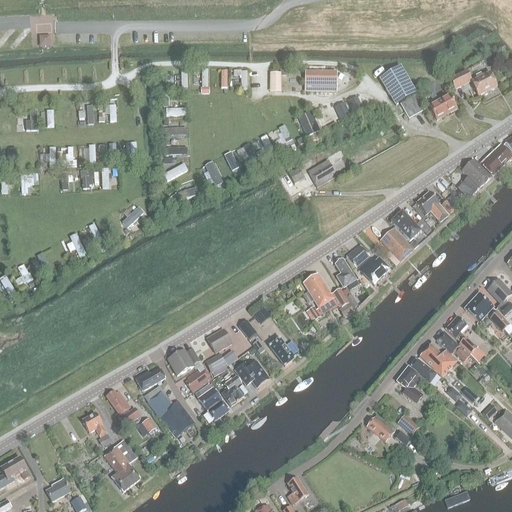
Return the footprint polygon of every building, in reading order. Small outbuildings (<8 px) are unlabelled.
[(48,37),(38,38),(39,47),(49,46),(48,37)] [(400,68),(379,81),(395,106),(416,94),(400,68)] [(250,89),(250,71),(236,71),(236,89),(250,89)] [(470,80),(466,72),(450,81),(455,91),(462,87),(461,85),(470,80)] [(336,73),(305,73),(305,86),(336,86),(336,73)] [(497,88),(490,74),(471,83),(479,98),(497,88)] [(425,111),(417,96),(401,106),(409,120),(425,111)] [(457,110),(449,97),(429,108),(436,122),(457,110)] [(347,102),(353,116),(363,111),(357,98),(347,102)] [(138,125),(134,103),(124,105),(128,127),(138,125)] [(334,108),(340,122),(350,117),(344,104),(334,108)] [(113,115),(113,123),(120,123),(119,105),(108,105),(108,115),(113,115)] [(91,124),(106,123),(105,112),(97,113),(96,107),(90,107),(91,124)] [(79,126),(79,110),(67,110),(67,126),(79,126)] [(19,118),(19,132),(40,132),(40,111),(33,111),(33,118),(19,118)] [(320,133),(311,113),(298,119),(306,139),(320,133)] [(190,128),(167,129),(168,137),(190,136),(190,128)] [(285,128),(278,131),(281,136),(278,137),(280,141),(276,143),(278,149),(286,145),(288,149),(294,146),(285,128)] [(266,138),(261,141),(268,157),(274,154),(266,138)] [(511,153),(511,139),(506,144),(506,145),(503,147),(511,155),(511,153)] [(140,144),(129,144),(130,158),(140,158),(140,144)] [(253,145),(247,147),(253,165),(260,162),(253,145)] [(511,159),(511,156),(501,145),(480,165),(492,178),(511,159)] [(76,161),(77,148),(60,148),(60,167),(80,168),(80,161),(76,161)] [(191,156),(190,148),(167,150),(167,157),(191,156)] [(12,164),(18,165),(20,150),(14,149),(12,164)] [(235,152),(227,156),(235,172),(242,169),(235,152)] [(218,188),(227,184),(217,162),(208,166),(218,188)] [(484,186),(491,180),(473,162),(462,172),(469,179),(463,184),(474,195),(480,190),(484,185),(484,186)] [(335,174),(328,163),(308,174),(317,189),(333,180),(331,177),(335,174)] [(169,182),(191,172),(188,165),(166,175),(169,182)] [(305,180),(299,170),(289,176),(295,186),(305,180)] [(85,190),(92,190),(92,185),(102,185),(101,172),(84,172),(85,190)] [(5,177),(4,195),(13,195),(13,177),(5,177)] [(32,194),(33,177),(24,177),(24,194),(32,194)] [(457,190),(467,201),(474,195),(463,184),(457,190)] [(197,189),(181,195),(184,202),(200,196),(197,189)] [(440,205),(430,194),(416,205),(426,217),(430,213),(440,224),(448,217),(439,206),(440,205)] [(163,200),(170,209),(175,206),(168,196),(163,200)] [(450,206),(456,201),(452,197),(447,201),(450,206)] [(454,211),(446,202),(441,206),(450,216),(454,211)] [(391,223),(410,243),(421,233),(402,213),(391,223)] [(116,214),(109,216),(115,230),(111,232),(112,235),(122,230),(116,214)] [(417,226),(427,236),(431,231),(422,221),(417,226)] [(83,231),(89,249),(105,243),(99,226),(83,231)] [(394,230),(381,243),(400,263),(414,251),(394,230)] [(370,258),(360,247),(346,258),(356,270),(370,258)] [(49,275),(56,272),(47,254),(41,257),(49,275)] [(375,264),(371,259),(358,271),(375,288),(391,272),(379,261),(375,264)] [(350,292),(359,286),(343,261),(335,266),(341,276),(336,279),(343,290),(347,287),(350,292)] [(29,265),(21,268),(24,278),(17,280),(20,288),(35,283),(29,265)] [(2,280),(13,298),(20,294),(9,276),(2,280)] [(331,296),(318,276),(304,285),(309,294),(303,297),(309,306),(314,302),(319,310),(323,316),(340,305),(342,309),(349,305),(340,290),(331,296)] [(497,309),(505,317),(511,310),(511,309),(506,302),(511,296),(511,295),(499,281),(488,292),(501,306),(497,309)] [(493,309),(479,295),(465,311),(479,324),(493,309)] [(359,307),(352,296),(347,300),(353,311),(359,307)] [(354,313),(350,305),(340,312),(344,319),(354,313)] [(314,320),(315,322),(321,318),(314,308),(306,313),(312,322),(314,320)] [(490,320),(502,333),(510,327),(497,313),(490,320)] [(457,319),(446,331),(455,340),(460,344),(459,346),(471,356),(477,349),(466,339),(465,339),(462,336),(468,329),(457,319)] [(239,329),(248,341),(256,335),(247,322),(239,329)] [(232,346),(223,331),(207,340),(215,355),(232,346)] [(459,348),(444,334),(436,342),(451,356),(454,354),(464,363),(470,358),(459,347),(459,348)] [(270,348),(285,368),(295,360),(280,340),(270,348)] [(441,356),(431,346),(420,358),(442,379),(457,362),(452,357),(452,358),(445,352),(441,356)] [(261,347),(256,351),(260,356),(265,352),(261,347)] [(193,349),(185,353),(193,366),(200,362),(193,349)] [(168,362),(177,378),(194,369),(193,366),(185,353),(185,352),(168,362)] [(205,364),(211,375),(226,367),(220,356),(205,364)] [(410,370),(430,385),(437,376),(417,360),(410,370)] [(252,384),(256,390),(270,381),(257,363),(249,369),(245,365),(235,372),(246,388),(252,384)] [(476,371),(483,378),(487,375),(480,367),(476,371)] [(422,379),(408,369),(397,384),(406,391),(403,394),(416,405),(422,398),(413,390),(422,379)] [(166,380),(160,370),(150,376),(149,373),(136,381),(142,393),(166,380)] [(212,381),(205,372),(200,375),(198,372),(188,380),(190,382),(186,385),(193,395),(207,384),(212,381)] [(222,396),(231,409),(244,399),(236,389),(242,385),(237,378),(224,387),(228,392),(222,396)] [(446,395),(456,404),(462,398),(452,389),(446,395)] [(478,399),(468,389),(461,396),(472,406),(478,399)] [(199,401),(215,423),(228,412),(213,391),(199,401)] [(116,396),(114,393),(107,398),(120,417),(121,416),(122,419),(127,427),(140,418),(135,410),(129,414),(127,411),(130,410),(119,394),(116,396)] [(172,408),(161,394),(148,404),(176,440),(195,425),(178,403),(172,408)] [(472,413),(461,403),(455,409),(467,419),(472,413)] [(497,413),(491,407),(483,416),(488,422),(497,413)] [(495,425),(511,440),(511,417),(507,412),(495,425)] [(103,427),(96,415),(82,423),(89,435),(96,431),(101,440),(107,436),(102,428),(103,427)] [(367,429),(386,444),(396,432),(377,416),(374,420),(367,429)] [(398,429),(410,440),(419,429),(405,417),(397,425),(400,427),(398,429)] [(156,430),(149,421),(142,426),(149,435),(156,430)] [(396,440),(406,448),(411,442),(401,433),(396,440)] [(112,444),(108,436),(98,441),(103,449),(112,444)] [(137,460),(123,442),(105,459),(117,475),(111,480),(123,495),(140,481),(129,466),(137,460)] [(30,478),(26,472),(27,471),(20,459),(10,465),(17,477),(21,475),(25,481),(30,478)] [(14,479),(17,477),(10,465),(1,470),(4,476),(0,478),(0,490),(15,482),(14,479)] [(464,479),(462,474),(450,479),(454,489),(464,485),(461,480),(464,479)] [(511,476),(489,486),(493,495),(511,487),(511,476)] [(288,499),(293,507),(308,497),(297,480),(288,486),(292,492),(291,493),(293,495),(288,499)] [(46,493),(52,504),(70,494),(63,481),(54,486),(55,488),(46,493)] [(449,511),(471,501),(467,493),(445,503),(449,511)] [(71,504),(75,511),(83,511),(86,510),(80,499),(71,504)] [(0,511),(6,511),(12,509),(8,501),(0,505),(0,511)] [(399,511),(409,507),(406,501),(396,506),(398,511),(399,511)]
